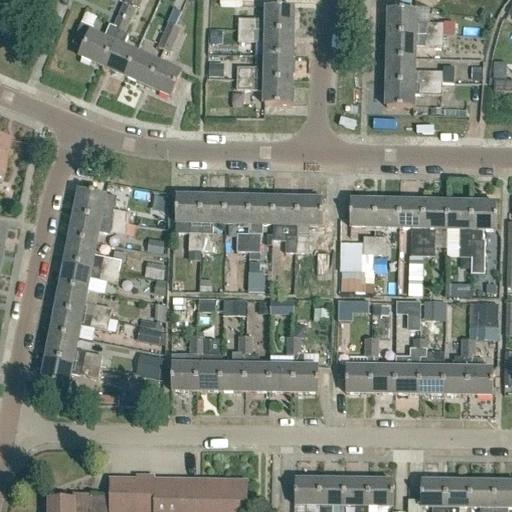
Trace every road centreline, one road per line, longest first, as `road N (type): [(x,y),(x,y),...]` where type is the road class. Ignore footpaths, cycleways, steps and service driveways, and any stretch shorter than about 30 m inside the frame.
road 1 (residential): [(511,440),(6,430)]
road 2 (residential): [(6,430),(47,210),(75,125)]
road 3 (residential): [(316,154),(129,146),(75,125)]
road 4 (residential): [(511,158),(316,154)]
road 5 (residential): [(316,154),(332,0)]
